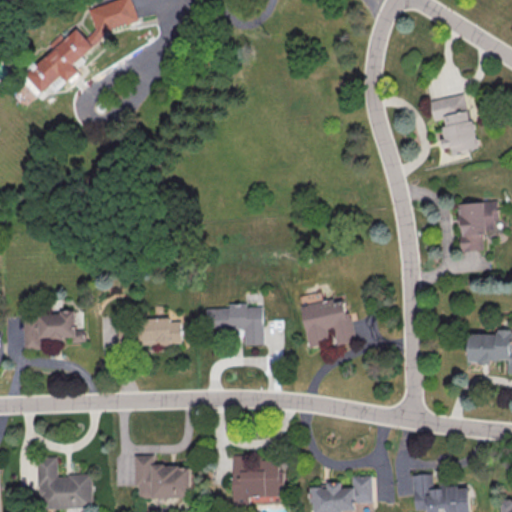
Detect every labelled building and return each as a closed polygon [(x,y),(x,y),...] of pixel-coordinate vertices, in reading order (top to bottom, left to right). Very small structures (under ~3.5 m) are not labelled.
[(114,0),(89,8),(95,29),(86,37),(78,28),(65,39),(61,34),(49,44),(54,49),(26,73),(42,92),(51,85),(55,90),(68,80),(69,79),(79,71),(73,63),(116,26),(138,20),(132,0),(114,0)] [(431,100),(435,120),(443,118),(447,137),(442,137),(444,148),(452,147),(453,153),(477,148),(467,93),(431,100)] [(459,202),(461,251),(484,250),(483,230),(496,229),(495,201),(459,202)] [(301,305),(309,346),(329,342),(327,329),(335,328),(338,344),(355,341),(347,297),(301,305)] [(264,344),(263,307),(247,307),(247,303),(230,303),(230,308),(206,308),(206,328),(245,327),(245,344),(264,344)] [(23,349),(39,348),(39,338),(71,337),(71,341),(85,341),(85,330),(75,330),(74,312),(21,314),(23,349)] [(171,317),(143,318),(144,345),(182,343),(181,320),(171,321),(171,317)] [(469,333),(469,361),(507,361),(507,374),(511,373),(511,340),(511,341),(511,329),(497,329),(497,334),(469,333)] [(136,456),(156,456),(156,466),(167,466),(167,468),(181,467),(181,470),(192,469),(193,498),(140,500),(140,487),(137,487),(136,456)] [(234,456),(236,507),(253,506),(252,498),(287,497),(286,472),(281,472),(281,460),(261,461),(262,468),(251,469),(251,456),(234,456)] [(37,458),(38,487),(39,487),(40,499),(41,499),(41,511),(94,509),(93,475),(69,476),(69,478),(58,478),(57,458),(37,458)] [(415,476),(417,511),(430,511),(443,511),(443,510),(449,510),(449,511),(472,511),(471,489),(462,490),(461,487),(451,488),(451,483),(441,484),(441,490),(436,490),(435,475),(415,476)] [(354,477),(374,477),(375,503),(358,504),(359,511),(317,511),(317,504),(313,504),(313,488),(323,488),(323,486),(330,485),(330,484),(344,483),(344,489),(355,489),(354,477)] [(511,511),(511,498),(504,499),(503,511),(511,511)] [(373,511),(373,503),(358,502),(357,511),(373,511)]
